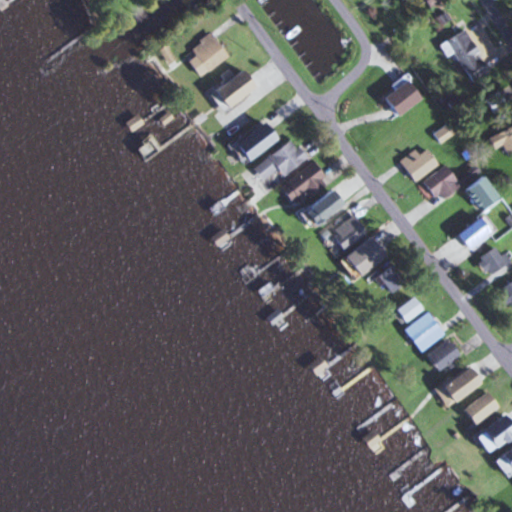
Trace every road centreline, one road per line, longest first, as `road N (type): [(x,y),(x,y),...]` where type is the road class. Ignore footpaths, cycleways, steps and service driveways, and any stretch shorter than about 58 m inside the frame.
road 1 (residential): [(511,358),(367,173),(352,125)]
road 2 (residential): [(367,173),(420,129),(430,106),(407,18),(389,0)]
road 3 (track): [(255,19),(143,128)]
road 4 (residential): [(352,125),(393,78),(388,36),(356,0)]
road 5 (residential): [(352,125),(255,19)]
